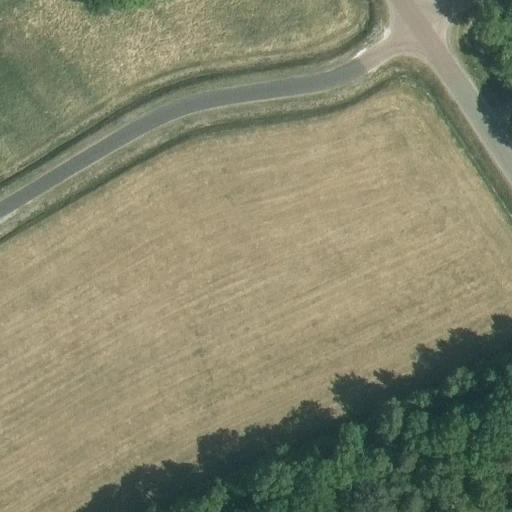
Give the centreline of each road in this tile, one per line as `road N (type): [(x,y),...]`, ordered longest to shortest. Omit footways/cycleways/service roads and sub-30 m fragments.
road 1 (unclassified): [(0,202),(86,148),(167,112),(314,83),(416,33)]
road 2 (track): [(511,378),(277,480),(223,511)]
road 3 (tertiary): [(511,169),(416,33)]
